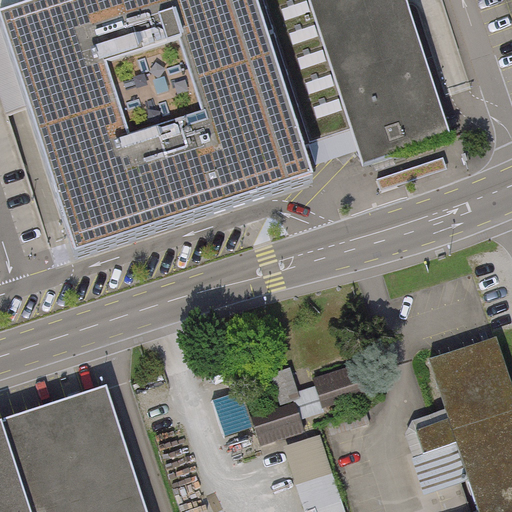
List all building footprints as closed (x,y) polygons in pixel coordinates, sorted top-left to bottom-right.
[(302,149),(260,0),(81,0),(0,26),(0,82),(16,78),(33,123),(70,242),(73,253),(77,263),(266,200),(313,185),(307,166),(302,149)] [(408,0),(260,0),(302,149),(352,133),(359,156),(363,170),(454,141),(408,0)] [(395,176),(377,182),(381,194),(399,188),(448,171),(444,160),(395,176)] [(511,511),(511,370),(503,343),(434,365),(452,424),(417,435),(424,458),(459,447),(479,511),(511,511)] [(357,374),(296,395),(305,419),(365,397),(357,374)] [(152,511),(113,390),(0,427),(0,511),(152,511)] [(299,434),(289,408),(253,420),(262,447),(299,434)] [(344,511),(330,470),(294,482),(304,511),(344,511)]
